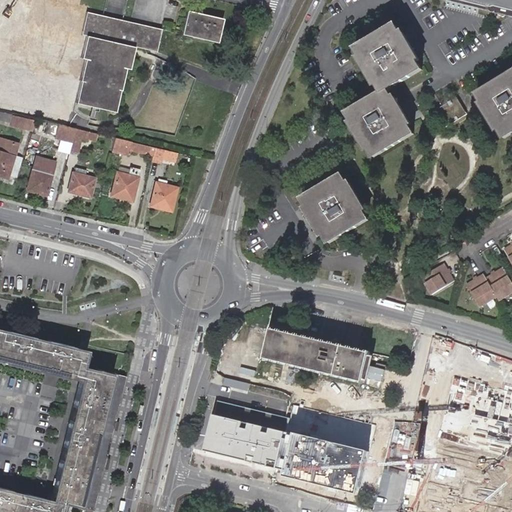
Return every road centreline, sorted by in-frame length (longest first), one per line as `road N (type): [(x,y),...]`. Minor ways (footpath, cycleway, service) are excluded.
road 1 (residential): [(236,285),(348,298),(511,345)]
road 2 (tertiary): [(231,266),(246,167),(318,0)]
road 3 (tertiary): [(287,5),(182,252)]
road 4 (tertiary): [(169,304),(127,511)]
road 5 (residential): [(0,213),(124,247),(166,270)]
road 6 (unknown): [(110,135),(128,136),(147,124),(176,78),(252,83)]
road 7 (residential): [(165,293),(87,317),(0,305)]
road 8 (tertiary): [(172,473),(218,315)]
road 9 (residential): [(172,473),(281,498),(291,511)]
road 10 (unknown): [(462,359),(437,482)]
road 11 (unknown): [(502,370),(474,492)]
road 12 (unknown): [(396,470),(425,349)]
